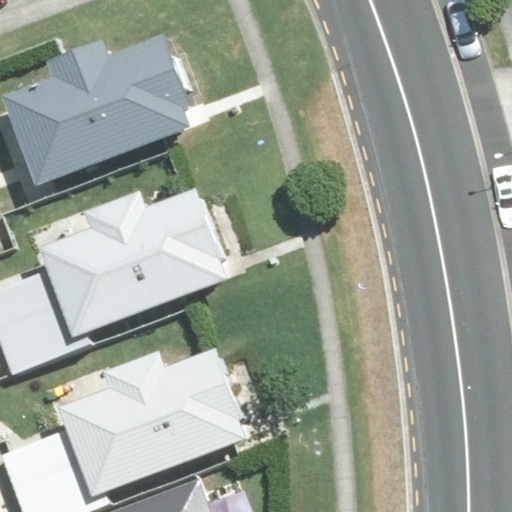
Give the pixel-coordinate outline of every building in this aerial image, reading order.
[(206,103),(182,34),(133,52),(128,39),(70,60),(74,71),(19,91),(51,179),(206,124),(200,105),(206,103)] [(244,37),(195,51),(221,138),(270,124),(244,37)] [(239,250),(215,183),(166,201),(162,188),(102,210),(106,221),(50,241),(57,260),(0,280),(0,300),(22,362),(99,334),(95,323),(239,271),(233,253),(239,250)] [(256,413),(232,346),(183,363),(179,351),(119,372),(123,384),(68,404),(74,422),(10,445),(34,511),(73,511),(116,496),(112,486),(257,434),(250,415),(256,413)] [(227,511),(215,475),(126,506),(128,511),(227,511)]
